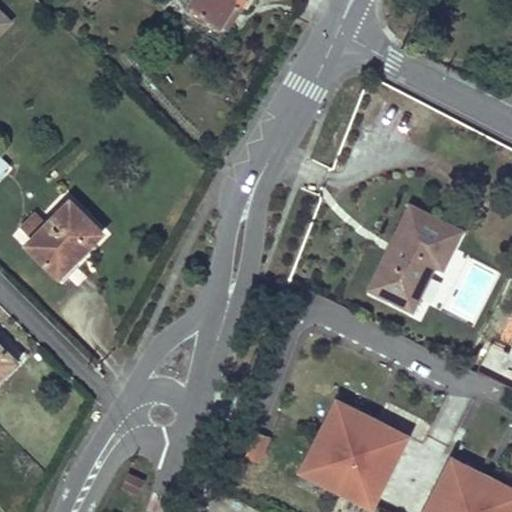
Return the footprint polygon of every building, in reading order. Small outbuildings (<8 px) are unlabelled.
[(244,0),(181,0),(220,24),(234,3),(240,7),(244,0)] [(0,30),(10,20),(5,15),(0,19),(0,30)] [(0,172),(8,164),(0,155),(0,172)] [(32,237),(26,244),(56,273),(72,257),(75,260),(102,231),(70,199),(46,222),(32,237)] [(398,245),(374,290),(411,309),(434,264),(442,268),(460,233),(410,207),(392,242),(398,245)] [(34,211),(20,225),(32,237),(46,222),(34,211)] [(18,360),(0,342),(0,376),(1,377),(18,360)] [(490,345),(477,372),(511,390),(511,348),(509,355),(490,345)] [(409,436),(338,401),(303,471),(373,507),(409,436)] [(262,461),(271,434),(255,429),(246,456),(262,461)] [(511,511),(511,488),(454,459),(426,511),(511,511)] [(131,476),(124,488),(140,496),(147,483),(131,476)]
